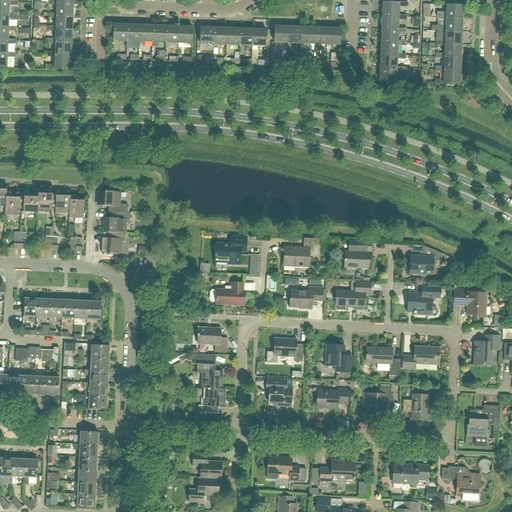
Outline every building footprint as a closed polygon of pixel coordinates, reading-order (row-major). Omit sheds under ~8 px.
[(18,1),(10,1),(9,2),(0,1),(0,14),(9,15),(9,14),(9,6),(18,6),(18,1)] [(381,16),(398,17),(398,16),(399,7),(407,8),(407,3),(398,3),(382,3),(382,16),(381,16)] [(73,18),(73,5),(57,4),(57,5),(56,14),(48,13),(48,18),(56,18),(56,17),(73,18)] [(445,19),(463,19),(462,19),(462,6),(463,7),(463,6),(462,6),(446,5),(445,16),(437,15),(437,14),(429,14),(430,4),(423,4),(423,17),(437,18),(437,20),(445,20),(445,19)] [(17,14),(9,14),(9,15),(0,14),(0,27),(8,28),(8,27),(9,21),(16,21),(28,21),(28,17),(17,16),(17,14)] [(407,16),(398,16),(398,17),(381,16),(382,17),(381,29),(380,29),(398,30),(398,29),(398,20),(407,21),(407,16)] [(72,31),(73,18),(56,17),(56,18),(56,27),(38,26),(39,19),(33,19),(33,29),(47,29),(47,31),(55,32),(56,30),(72,31)] [(445,32),(462,32),(461,32),(462,20),(463,20),(463,19),(445,19),(445,20),(445,26),(432,25),(431,31),(436,31),(436,33),(445,33),(445,32)] [(89,34),(97,33),(97,23),(85,24),(85,29),(89,29),(89,34)] [(113,24),(112,41),(126,42),(126,24),(126,25),(114,25),(114,23),(113,23),(113,24)] [(139,42),(139,24),(139,25),(127,25),(127,24),(126,24),(126,42),(126,48),(132,49),(132,42),(139,42)] [(152,43),(153,25),(152,25),(152,26),(140,26),(140,24),(139,24),(139,42),(152,43)] [(165,43),(166,25),(165,26),(153,26),(153,25),(152,43),(152,47),(158,47),(158,43),(165,43)] [(166,25),(165,43),(178,44),(179,26),(178,26),(178,27),(176,27),(166,27),(166,26),(166,25)] [(179,26),(178,44),(192,44),(192,28),(179,27),(179,26)] [(287,44),(288,26),(287,26),(287,27),(275,27),(275,26),(275,27),(274,27),(274,43),(287,44)] [(288,26),(287,44),(300,44),(301,27),(301,28),(288,27),(288,26)] [(0,27),(0,40),(8,41),(8,40),(8,31),(17,32),(17,27),(8,27),(8,28),(0,27)] [(213,45),(214,27),(213,27),(213,28),(201,28),(201,27),(200,27),(200,28),(200,44),(213,45)] [(214,27),(213,45),(226,45),(227,28),(226,28),(226,29),(214,28),(214,27)] [(301,27),(300,44),(313,45),(314,27),(313,28),(301,28),(301,27)] [(314,27),(313,45),(326,45),(327,27),(326,27),(326,29),(314,28),(314,27)] [(327,27),(326,45),(340,46),(340,29),(327,29),(327,27)] [(227,28),(226,45),(239,46),(239,28),(239,29),(227,29),(227,28)] [(252,46),(253,29),(252,29),(252,30),(240,29),(240,28),(239,28),(239,46),(252,46)] [(252,46),(251,60),(256,60),(256,49),(257,49),(257,46),(266,47),(266,30),(253,30),(253,29),(252,46)] [(406,29),(398,29),(398,30),(380,29),(380,30),(381,30),(381,42),(380,42),(397,43),(397,41),(398,33),(406,33),(406,29)] [(55,43),(72,44),(72,31),(56,30),(55,32),(55,40),(47,39),(46,44),(55,44),(55,43)] [(444,44),(462,45),(461,45),(461,33),(462,33),(462,32),(445,32),(445,33),(444,42),(436,41),(436,46),(444,46),(444,44)] [(8,44),(16,45),(16,40),(8,40),(8,41),(0,40),(0,53),(7,54),(7,53),(8,44)] [(397,56),(397,54),(397,46),(406,47),(406,42),(397,41),(397,43),(380,42),(380,43),(381,43),(380,55),(379,55),(397,56)] [(71,57),(72,44),(55,43),(55,44),(55,52),(46,52),(46,57),(55,57),(55,56),(71,57)] [(462,46),(462,45),(444,44),(444,46),(444,55),(435,54),(435,59),(444,59),(444,58),(461,58),(460,58),(461,46),(462,46)] [(0,53),(0,67),(7,68),(7,58),(15,58),(16,53),(7,53),(7,54),(0,53)] [(405,55),(397,54),(397,56),(379,55),(380,55),(380,68),(379,68),(396,69),(397,67),(397,59),(405,60),(405,55)] [(46,65),(45,70),(55,70),(71,70),(71,57),(55,56),(55,57),(54,65),(46,65)] [(461,59),(461,58),(444,58),(444,59),(443,68),(435,67),(435,66),(427,65),(427,70),(435,70),(435,72),(443,72),(443,70),(461,71),(460,71),(460,59),(461,59)] [(396,69),(379,68),(379,69),(380,69),(379,81),(378,81),(379,82),(396,82),(403,82),(396,82),(396,75),(410,76),(411,69),(405,69),(405,68),(397,67),(396,69)] [(461,71),(443,70),(443,72),(443,80),(435,80),(435,83),(427,83),(426,88),(434,88),(434,85),(444,85),(444,84),(459,85),(460,71),(461,71)] [(38,189),(38,192),(37,209),(52,209),(53,189),(38,189)] [(108,213),(115,213),(127,213),(127,205),(119,204),(120,192),(100,191),(99,206),(108,207),(108,213)] [(37,213),(37,209),(38,192),(24,192),(23,212),(37,213)] [(70,198),(70,194),(56,193),(55,213),(69,214),(70,198)] [(5,207),(4,215),(19,216),(20,195),(6,195),(5,207)] [(84,198),(70,198),(69,214),(68,218),(83,218),(84,198)] [(130,213),(127,213),(115,213),(115,218),(106,218),(105,233),(111,233),(126,234),(126,222),(130,222),(130,213)] [(125,242),(126,234),(111,233),(110,238),(102,238),(101,253),(121,254),(122,242),(125,242)] [(246,252),(246,237),(231,237),(231,244),(216,244),(216,254),(215,254),(214,260),(227,261),(227,264),(239,265),(240,252),(246,252)] [(318,255),(319,240),(303,239),(303,248),(284,247),(283,272),(284,266),(300,267),(300,268),(303,268),(303,267),(308,267),(307,273),(308,273),(309,255),(318,255)] [(373,242),(357,242),(348,241),(348,252),(344,251),(343,268),(368,269),(368,275),(369,253),(372,253),(373,242)] [(441,262),(442,254),(422,246),(425,248),(425,257),(410,256),(409,274),(433,275),(433,262),(441,262)] [(138,247),(138,255),(146,255),(146,247),(138,247)] [(231,283),(231,287),(225,286),(225,290),(216,289),(216,290),(212,290),(210,292),(209,300),(211,302),(215,303),(215,305),(243,306),(243,291),(244,283),(231,283)] [(336,306),(336,310),(344,311),(344,307),(364,308),(365,295),(370,296),(370,283),(355,283),(355,292),(336,291),(335,306),(336,306)] [(322,302),(323,288),(308,287),(308,292),(291,291),(291,290),(290,299),(289,299),(289,308),(302,308),(302,309),(311,310),(312,310),(312,302),(322,302)] [(435,308),(431,308),(432,298),(440,299),(440,288),(421,287),(421,294),(407,294),(406,313),(408,313),(408,312),(413,312),(413,314),(415,314),(415,316),(424,316),(424,313),(430,313),(430,317),(435,317),(437,315),(437,313),(437,310),(435,308)] [(485,318),(486,294),(462,293),(462,290),(462,289),(454,289),(453,309),(454,309),(454,306),(461,306),(461,304),(467,305),(467,315),(479,315),(479,318),(485,318)] [(36,317),(37,299),(24,298),(23,317),(36,317)] [(37,299),(36,317),(49,318),(50,299),(37,299)] [(62,300),(50,299),(49,318),(61,319),(62,300)] [(62,300),(61,319),(74,319),(75,301),(62,300)] [(87,301),(75,301),(74,319),(86,320),(87,301)] [(87,301),(86,320),(99,321),(100,302),(87,301)] [(43,336),(48,336),(48,332),(48,326),(42,325),(42,332),(35,331),(35,336),(43,336)] [(227,354),(228,338),(220,338),(221,329),(197,328),(197,336),(198,336),(197,344),(214,345),(214,353),(227,354)] [(499,350),(500,336),(485,336),(485,343),(471,342),(471,343),(474,343),(473,364),(469,364),(469,365),(483,366),(483,365),(490,365),(491,350),(499,350)] [(274,338),(273,353),(267,352),(266,363),(276,363),(277,357),(295,358),(295,362),(302,362),(303,345),(296,345),(296,340),(274,338)] [(78,345),(70,344),(64,344),(63,356),(77,357),(78,345)] [(109,359),(109,346),(91,345),(90,358),(109,359)] [(350,373),(351,354),(350,354),(350,357),(344,357),(344,346),(323,345),(323,346),(327,346),(326,365),(323,365),(323,366),(335,367),(335,372),(350,373)] [(399,376),(400,360),(391,359),(392,349),(366,347),(365,363),(389,365),(388,376),(399,376)] [(439,371),(440,356),(438,356),(438,348),(414,347),(413,357),(402,356),(402,369),(415,370),(415,364),(438,365),(438,371),(439,371)] [(201,373),(201,378),(200,389),(204,389),(204,388),(222,389),(223,371),(215,371),(216,365),(215,365),(215,356),(194,354),(193,364),(196,365),(196,373),(201,373)] [(108,372),(109,359),(90,358),(90,371),(108,372)] [(108,385),(108,372),(90,371),(89,383),(89,384),(108,385)] [(8,375),(7,394),(20,395),(20,376),(8,375)] [(33,376),(20,376),(20,395),(32,395),(33,376)] [(33,376),(32,395),(45,396),(45,377),(33,376)] [(59,378),(45,377),(45,396),(58,396),(59,378)] [(292,407),(293,389),(286,389),(286,381),(287,381),(287,380),(266,379),(266,392),(269,392),(268,404),(276,404),(276,407),(280,408),(280,406),(291,407),(292,407)] [(88,396),(107,397),(108,385),(89,384),(89,383),(83,383),(83,388),(89,389),(88,396)] [(204,388),(204,389),(204,399),(206,399),(206,406),(198,405),(198,413),(218,414),(218,413),(206,413),(206,407),(224,408),(225,389),(222,389),(204,388)] [(384,417),(385,395),(392,395),(391,389),(391,388),(379,388),(379,394),(363,393),(363,394),(368,394),(366,416),(384,417)] [(347,408),(348,390),(338,389),(338,392),(317,391),(316,411),(317,411),(317,408),(337,409),(338,404),(346,404),(346,408),(347,408)] [(435,404),(436,390),(422,390),(421,396),(412,395),(411,420),(428,421),(429,404),(435,404)] [(89,409),(107,410),(107,397),(88,396),(83,396),(83,408),(85,410),(89,410),(89,409)] [(498,426),(499,411),(483,410),(483,416),(476,416),(476,413),(469,413),(468,427),(467,427),(467,425),(466,425),(466,436),(485,437),(485,439),(486,439),(487,425),(498,426)] [(79,445),(98,446),(98,433),(80,432),(79,444),(79,445)] [(78,457),(97,458),(98,446),(79,445),(79,444),(74,444),(74,449),(79,449),(78,457)] [(56,449),(48,448),(48,456),(56,456),(56,449)] [(219,479),(219,480),(221,480),(222,463),(207,462),(208,455),(193,454),(192,466),(200,467),(199,478),(219,479)] [(78,470),(96,471),(97,458),(78,457),(78,470)] [(12,459),(0,458),(0,476),(11,477),(12,459)] [(267,480),(267,479),(276,479),(278,477),(278,474),(290,475),(289,481),(298,482),(299,467),(291,467),(291,459),(268,458),(267,480)] [(24,478),(24,459),(12,459),(11,477),(23,478),(24,478)] [(37,460),(24,459),(24,478),(23,478),(23,484),(28,484),(28,478),(37,479),(37,460)] [(354,480),(355,477),(354,477),(354,462),(344,461),(342,465),(332,464),(331,469),(320,468),(319,487),(320,487),(320,486),(326,486),(326,487),(327,487),(327,482),(353,483),(352,488),(353,489),(353,480),(354,480)] [(427,483),(428,464),(427,464),(427,466),(414,465),(414,466),(393,465),(392,486),(393,486),(393,484),(415,485),(415,488),(416,488),(416,481),(427,481),(427,483)] [(441,479),(447,480),(456,480),(455,497),(456,497),(457,493),(478,495),(478,498),(480,475),(464,474),(464,468),(448,467),(448,469),(442,469),(441,479)] [(77,482),(96,483),(96,471),(78,470),(77,482)] [(199,478),(198,478),(197,490),(189,490),(188,502),(203,503),(204,496),(218,497),(219,480),(219,479),(199,478)] [(76,495),(95,496),(96,483),(77,482),(76,494),(76,495)] [(76,508),(94,509),(95,496),(76,495),(76,494),(71,494),(71,500),(76,500),(76,508)] [(0,498),(0,504),(5,510),(10,506),(2,497),(0,498)] [(9,502),(12,504),(18,511),(23,507),(14,497),(9,502)] [(296,511),(297,505),(292,505),(293,498),(278,497),(277,511),(296,511)] [(30,511),(35,507),(26,498),(22,502),(30,511)] [(353,511),(353,510),(336,509),(336,507),(329,507),(329,509),(327,509),(327,500),(330,500),(330,499),(317,499),(315,511),(353,511)] [(395,511),(412,511),(413,511),(417,511),(418,503),(404,502),(403,510),(395,510),(395,511)]
